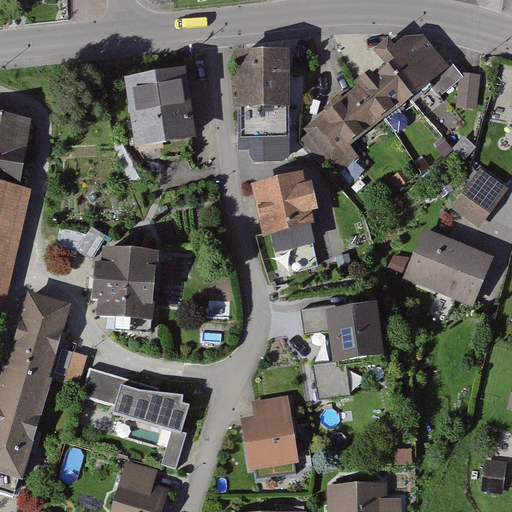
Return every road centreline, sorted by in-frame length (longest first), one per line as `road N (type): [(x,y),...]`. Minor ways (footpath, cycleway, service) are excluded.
road 1 (residential): [(221,27),(259,325),(223,403),(195,511)]
road 2 (residential): [(0,93),(34,112),(46,134),(0,362)]
road 3 (tertiary): [(221,27),(358,12),(445,20),(511,37)]
road 4 (tertiary): [(0,50),(123,35)]
